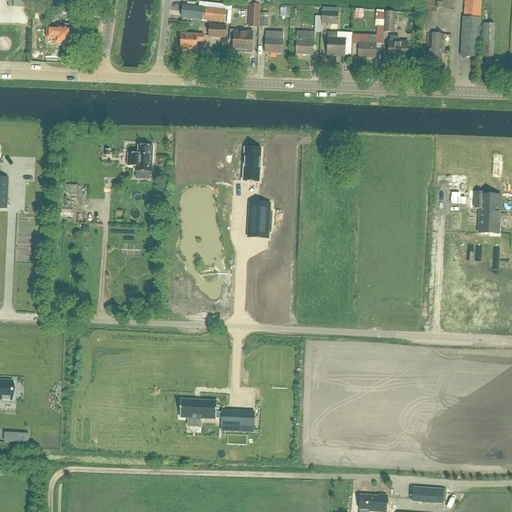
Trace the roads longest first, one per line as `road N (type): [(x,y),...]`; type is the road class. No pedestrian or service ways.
road 1 (unclassified): [(511,340),(0,316)]
road 2 (unclassified): [(511,483),(74,469),(55,477),(49,511)]
road 3 (tertiary): [(511,93),(158,80)]
